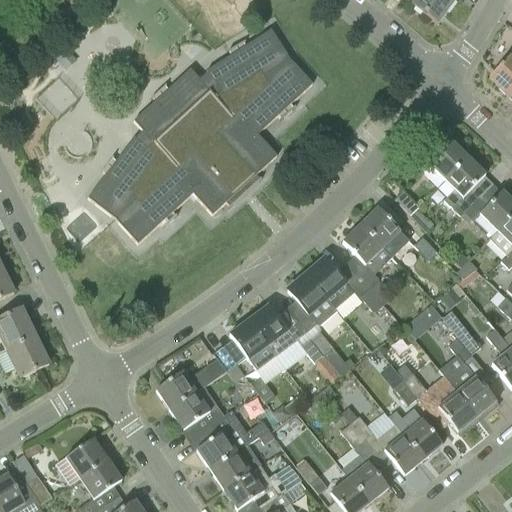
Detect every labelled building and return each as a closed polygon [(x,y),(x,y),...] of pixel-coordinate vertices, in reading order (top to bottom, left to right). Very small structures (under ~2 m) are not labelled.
[(401,0),(436,26),(455,0),(401,0)] [(231,210),(258,184),(261,182),(259,181),(258,182),(255,178),(276,159),(256,138),(276,120),(279,123),(278,123),(280,124),(293,112),(290,108),(311,88),(291,66),(286,59),(270,34),(245,50),(242,45),(226,55),(227,56),(228,56),(230,59),(205,75),(206,76),(198,83),(189,73),(167,93),(165,90),(166,89),(165,88),(150,102),(151,103),(152,102),(154,105),(133,125),(142,135),(134,142),(133,141),(115,164),(112,162),(113,161),(111,160),(101,174),(105,178),(86,202),(110,220),(117,226),(137,248),(159,228),(162,232),(176,219),(175,218),(174,219),(171,216),(192,197),(211,219),(225,206),(228,209),(227,211),(228,212),(231,210)] [(54,60),(65,73),(76,63),(65,50),(54,60)] [(511,91),(511,54),(509,59),(488,81),(506,98),(511,91)] [(449,144),(427,167),(444,185),(467,161),(449,144)] [(443,204),(460,221),(463,217),(479,201),(470,192),(484,178),(467,161),(444,185),(438,192),(447,200),(443,204)] [(409,219),(415,213),(418,211),(402,195),(394,204),(409,219)] [(479,201),(463,217),(472,225),(478,218),(495,235),(496,235),(511,218),(511,205),(501,195),(487,209),(479,201)] [(377,212),(359,229),(391,261),(408,245),(377,212)] [(511,218),(496,235),(495,235),(488,242),(505,260),(511,252),(511,218)] [(373,278),(391,261),(359,229),(341,246),(373,278)] [(429,265),(437,257),(422,242),(414,250),(429,265)] [(511,252),(505,260),(499,265),(507,273),(511,268),(511,286),(505,293),(511,299),(511,252)] [(452,264),(460,272),(467,265),(460,257),(452,264)] [(352,297),(344,288),(344,287),(324,263),(305,278),(334,312),(352,297)] [(474,273),(475,272),(467,265),(460,272),(455,277),(462,283),(474,273)] [(0,302),(13,296),(0,270),(0,302)] [(334,312),(305,278),(286,294),(317,331),(336,315),(334,312)] [(367,292),(382,309),(391,301),(376,284),(367,292)] [(449,314),(463,303),(453,291),(439,302),(449,314)] [(382,309),(367,292),(358,300),(373,317),(382,309)] [(511,325),(511,308),(505,302),(497,311),(511,325)] [(466,309),(474,319),(478,316),(470,306),(466,309)] [(297,352),(268,309),(247,324),(267,350),(274,360),(274,361),(285,374),(306,357),(314,367),(323,360),(309,342),(297,352)] [(0,322),(0,356),(6,354),(34,340),(21,312),(0,322)] [(409,328),(415,338),(438,325),(432,315),(409,328)] [(267,350),(247,324),(228,339),(247,364),(255,374),(274,361),(274,360),(267,350)] [(452,336),(470,359),(479,352),(465,335),(459,328),(451,334),(452,336)] [(490,368),(510,393),(511,392),(511,357),(509,353),(500,342),(501,342),(494,333),(485,340),(500,360),(490,368)] [(309,342),(323,360),(333,352),(319,334),(309,342)] [(490,384),(470,359),(452,336),(448,340),(452,345),(447,350),(460,367),(461,367),(463,370),(455,378),(446,367),(437,374),(449,389),(455,396),(456,396),(476,421),(484,415),(486,418),(497,409),(482,390),(490,384)] [(34,340),(6,354),(19,382),(48,368),(34,340)] [(212,358),(216,363),(225,376),(235,369),(222,351),(212,358)] [(157,371),(161,378),(177,367),(173,361),(157,371)] [(225,376),(216,363),(186,384),(181,376),(154,394),(168,414),(203,391),(225,376)] [(426,395),(412,377),(403,366),(394,374),(403,384),(416,402),(426,395)] [(262,405),(271,398),(258,380),(249,388),(262,405)] [(416,402),(403,384),(393,392),(407,409),(416,402)] [(328,389),(320,395),(326,402),(333,396),(328,389)] [(468,427),(476,421),(456,396),(455,396),(449,389),(442,394),(448,402),(436,411),(457,437),(457,436),(459,440),(471,431),(468,427)] [(223,421),(222,420),(216,411),(203,391),(168,414),(182,435),(198,423),(204,433),(223,421)] [(326,402),(320,395),(306,406),(309,410),(321,400),(324,403),(326,402)] [(289,420),(282,412),(281,410),(270,418),(278,429),(289,420)] [(247,449),(250,446),(244,437),(230,415),(230,414),(222,420),(223,421),(204,433),(211,443),(195,454),(209,474),(247,449)] [(390,464),(403,480),(423,464),(402,439),(393,429),(375,443),(358,421),(356,422),(349,428),(382,471),(390,464)] [(402,439),(423,464),(441,449),(421,424),(402,439)] [(261,426),(244,437),(250,446),(257,441),(267,435),(261,426)] [(353,453),(358,459),(340,473),(348,483),(348,482),(368,507),(387,492),(375,477),(382,471),(349,428),(340,435),(353,453)] [(267,435),(257,441),(262,449),(273,442),(267,435)] [(79,482),(106,464),(92,443),(54,469),(68,490),(79,482)] [(27,461),(38,455),(42,453),(38,447),(35,449),(35,448),(24,455),(27,461)] [(222,494),(260,469),(247,449),(209,474),(222,494)] [(78,511),(77,511),(100,511),(119,500),(112,490),(121,484),(106,464),(79,482),(92,502),(78,511)] [(317,499),(326,492),(304,464),(295,471),(317,499)] [(257,511),(261,511),(282,498),(286,495),(273,477),(267,480),(260,469),(222,494),(234,511),(239,511),(252,503),(257,511)] [(13,511),(14,511),(31,501),(20,483),(12,487),(7,478),(0,482),(0,511),(13,511)] [(37,481),(25,488),(32,500),(38,510),(50,502),(37,481)] [(348,482),(348,483),(329,498),(340,511),(362,511),(368,507),(348,482)] [(291,511),(282,498),(261,511),(291,511)] [(139,511),(134,504),(125,510),(119,500),(100,511),(139,511)]
